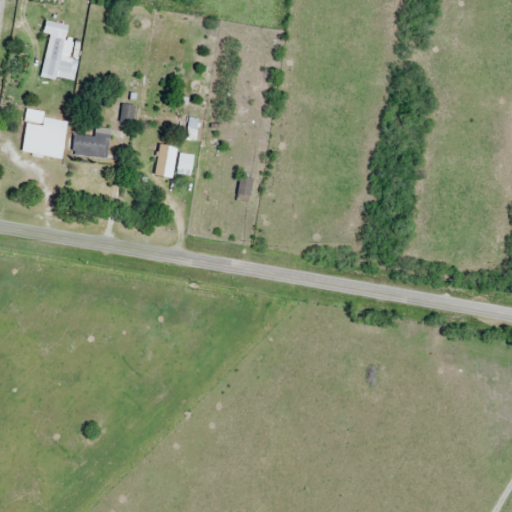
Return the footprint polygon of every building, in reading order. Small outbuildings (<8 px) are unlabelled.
[(77,62),(44,57),(41,78),(74,83),(77,62)] [(132,125),(135,108),(122,105),(119,123),(132,125)] [(21,154),(62,160),(67,122),(43,119),(42,128),(25,125),(21,154)] [(73,136),(71,157),(107,160),(110,130),(94,129),(93,138),(73,136)] [(193,151),(180,149),(176,176),(189,178),(193,151)] [(234,200),(246,204),(255,177),(242,173),(234,200)]
